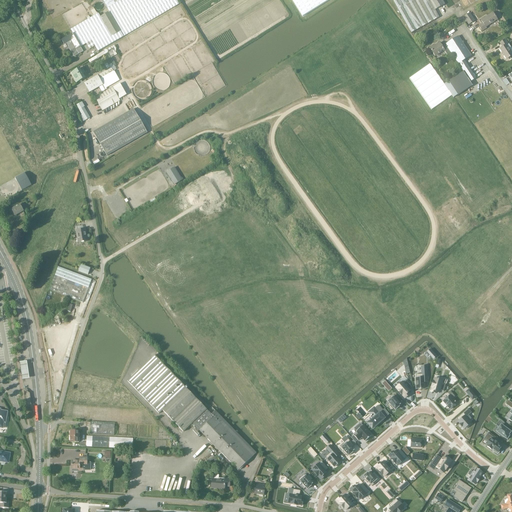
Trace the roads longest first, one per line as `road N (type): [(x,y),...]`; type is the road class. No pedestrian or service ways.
road 1 (unclassified): [(39,429),(55,422),(101,261),(69,103),(24,22)]
road 2 (unknown): [(283,114),(314,98),(349,107),(434,218),(424,258),(384,275),(355,264),(317,214)]
road 3 (unknown): [(283,114),(160,146),(117,72),(121,56),(180,18),(188,19),(195,42)]
road 4 (residential): [(496,473),(434,414),(419,410),(323,491),(318,511)]
road 5 (unclassified): [(267,511),(38,491)]
road 6 (tertiary): [(39,429),(28,323),(0,251)]
road 7 (unclassified): [(511,99),(456,17),(487,0)]
road 8 (unknown): [(129,497),(145,479),(188,460),(188,444),(163,419)]
